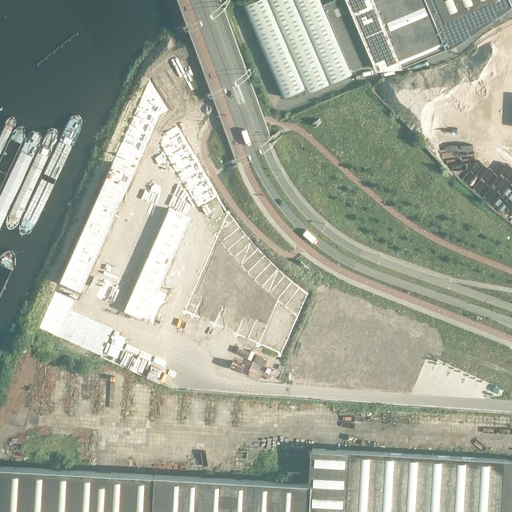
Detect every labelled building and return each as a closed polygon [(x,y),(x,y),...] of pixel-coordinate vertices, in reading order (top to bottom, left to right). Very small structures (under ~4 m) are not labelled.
[(255,0),(244,5),(247,10),(256,32),(283,96),(304,87),(306,92),(352,73),(348,63),(332,26),(329,17),(328,18),(322,4),(320,0),(255,0)] [(347,0),(331,0),(323,4),(329,17),(332,26),(348,63),(353,70),(374,61),(347,0)] [(347,0),(374,61),(377,69),(403,67),(405,66),(375,0),(347,0)] [(428,0),(375,0),(405,66),(449,47),(428,0)] [(428,0),(449,47),(456,44),(468,36),(496,15),(496,16),(511,5),(511,4),(508,0),(428,0)] [(150,71),(57,281),(156,324),(162,311),(277,363),(308,294),(294,283),(266,259),(242,231),(220,205),(150,71)] [(54,292),(39,328),(101,355),(113,329),(84,316),(71,310),(75,301),(54,292)] [(92,370),(91,382),(99,383),(100,370),(92,370)] [(45,385),(0,488),(0,511),(86,511),(95,388),(45,385)] [(95,388),(86,511),(183,511),(191,395),(95,388)] [(191,395),(183,511),(280,511),(288,402),(191,395)] [(288,402),(280,511),(376,511),(384,408),(288,402)] [(384,408),(376,511),(473,511),(481,415),(384,408)]
